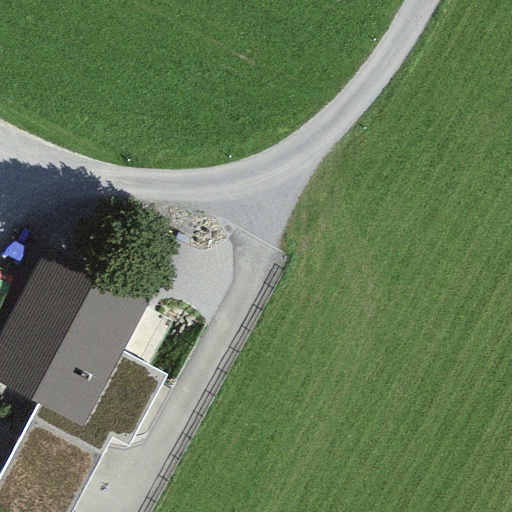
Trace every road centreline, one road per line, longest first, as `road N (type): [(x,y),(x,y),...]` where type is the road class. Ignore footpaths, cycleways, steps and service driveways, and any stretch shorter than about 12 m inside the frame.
road 1 (track): [(0,127),(71,163),(160,189),(248,189),(353,124),(430,0)]
road 2 (track): [(125,511),(248,301),(259,239),(248,189)]
